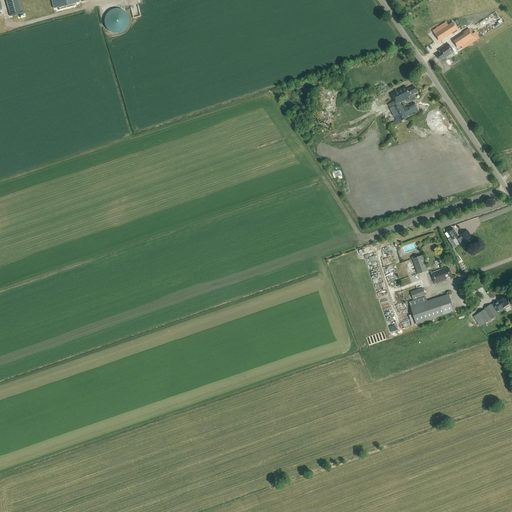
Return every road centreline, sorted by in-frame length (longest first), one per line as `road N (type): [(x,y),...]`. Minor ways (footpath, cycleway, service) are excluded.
road 1 (tertiary): [(511,195),(385,0)]
road 2 (track): [(511,199),(381,247),(397,311)]
